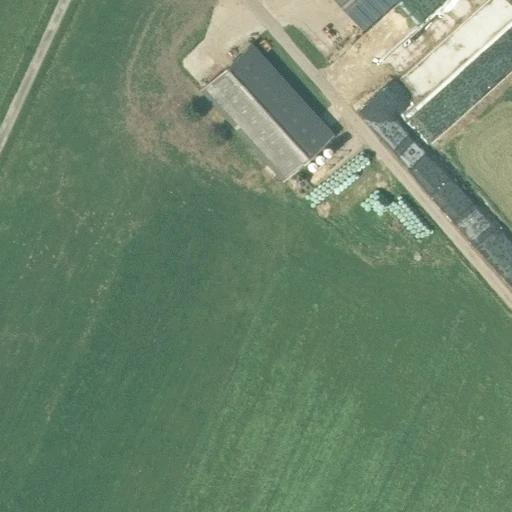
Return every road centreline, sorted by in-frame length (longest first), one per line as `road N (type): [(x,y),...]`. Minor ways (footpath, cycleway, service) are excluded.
road 1 (unclassified): [(511,307),(239,0)]
road 2 (unclassified): [(0,142),(63,0)]
